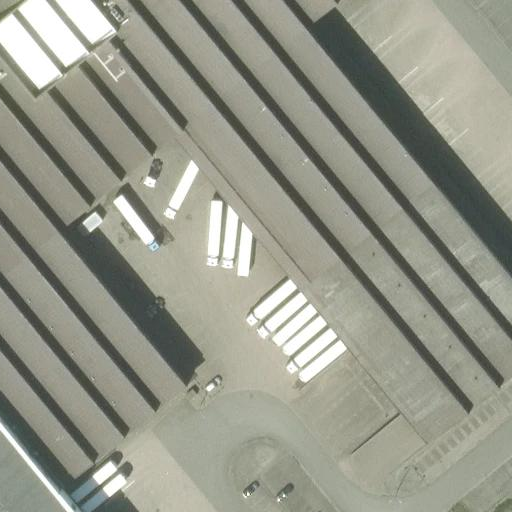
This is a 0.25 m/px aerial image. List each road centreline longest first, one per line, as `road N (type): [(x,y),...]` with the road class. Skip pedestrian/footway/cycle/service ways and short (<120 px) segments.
road 1 (unknown): [(363,511),(266,413),(226,430),(189,472)]
road 2 (unclassified): [(511,436),(419,511)]
